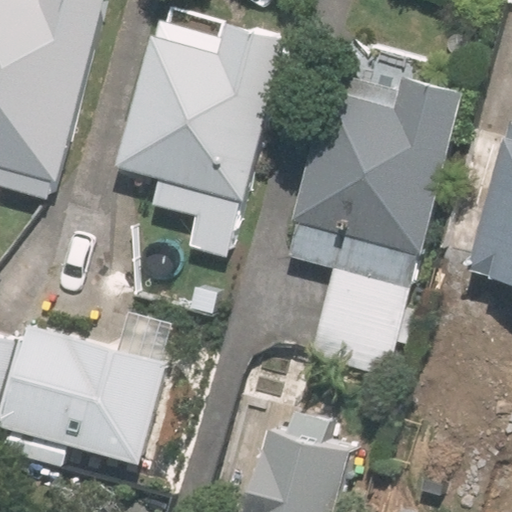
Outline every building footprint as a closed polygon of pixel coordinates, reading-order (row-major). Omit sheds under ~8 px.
[(0,0),(0,179),(64,198),(120,0),(0,0)] [(178,7),(134,163),(175,175),(169,195),(209,206),(200,238),(247,251),(311,27),(246,9),(241,25),(178,7)] [(403,371),(486,82),(407,60),(399,85),(351,71),(302,243),(350,256),(324,349),(403,371)] [(511,176),(472,301),(511,313),(511,176)] [(0,415),(9,418),(30,335),(0,327),(0,415)] [(107,354),(30,335),(9,418),(86,437),(107,354)] [(262,511),(352,511),(372,441),(287,419),(262,511)]
